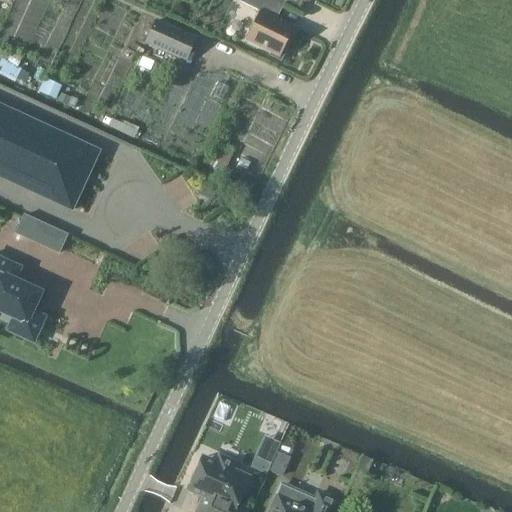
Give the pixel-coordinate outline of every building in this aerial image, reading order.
[(271,0),(241,0),(240,3),(260,13),(246,41),(271,53),(269,56),(281,62),(286,51),(282,50),(293,29),(275,19),(282,5),(271,0)] [(184,62),(194,39),(155,22),(145,44),(184,62)] [(0,75),(14,83),(21,70),(1,60),(0,61),(0,75)] [(55,100),(59,90),(42,82),(38,92),(38,93),(55,100)] [(67,107),(67,106),(71,100),(60,95),(57,101),(56,102),(67,107)] [(0,110),(0,181),(70,213),(96,154),(0,110)] [(134,139),(137,132),(104,118),(102,123),(102,124),(101,125),(109,128),(134,139)] [(215,158),(211,166),(225,173),(228,165),(215,158)] [(28,239),(35,223),(37,221),(25,215),(23,217),(16,234),(28,239)] [(12,283),(0,277),(0,330),(6,333),(0,344),(25,357),(36,332),(25,326),(33,307),(6,295),(12,283)] [(265,473),(278,443),(263,436),(250,467),(265,473)] [(238,465),(217,456),(214,463),(203,458),(188,491),(211,501),(206,511),(245,511),(246,511),(237,506),(249,479),(235,473),(238,465)] [(368,468),(370,465),(371,461),(364,458),(359,469),(366,472),(368,468)] [(313,505),(295,497),(297,493),(281,486),(269,511),(337,511),(341,504),(318,494),(313,505)]
